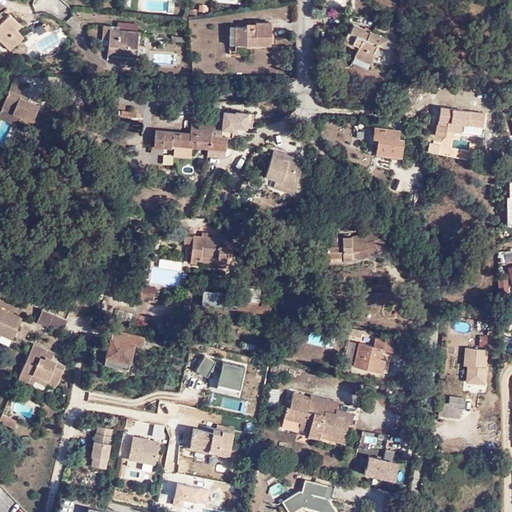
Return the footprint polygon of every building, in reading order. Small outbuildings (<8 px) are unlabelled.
[(403,0),(403,9),(412,10),(413,4),(412,4),(411,0),(403,0)] [(5,39),(13,48),(24,37),(15,28),(20,24),(8,12),(4,16),(0,11),(0,33),(6,28),(11,33),(5,39)] [(111,21),(110,28),(132,30),(133,23),(111,21)] [(100,53),(130,57),(132,30),(110,28),(104,28),(105,24),(97,23),(95,39),(102,39),(100,53)] [(270,42),(270,25),(263,25),(263,23),(254,23),(253,28),(239,28),(239,44),(250,44),(250,47),(264,47),(264,42),(270,42)] [(361,45),(356,56),(357,56),(354,63),(369,70),(372,63),(373,64),(378,53),(376,52),(379,45),(386,48),(390,40),(373,31),(372,34),(368,32),(369,30),(356,24),(352,32),(349,31),(344,41),(354,46),(356,42),(361,45)] [(235,47),(250,47),(250,44),(239,44),(239,28),(235,28),(235,47)] [(390,40),(386,48),(390,51),(394,42),(390,40)] [(24,118),(35,123),(40,112),(42,108),(30,103),(30,104),(21,100),(23,96),(26,88),(17,84),(14,86),(3,111),(14,115),(24,118)] [(211,117),(227,119),(228,111),(222,111),(223,107),(215,106),(215,111),(212,110),(211,117)] [(448,138),(448,131),(462,133),(463,124),(470,125),(471,122),(485,121),(485,113),(468,112),(442,109),(439,127),(438,127),(436,136),(448,138)] [(40,112),(35,123),(45,127),(50,116),(40,112)] [(21,124),(24,118),(14,115),(12,120),(21,124)] [(210,120),(206,120),(193,118),(190,135),(154,131),(153,147),(163,148),(172,149),(172,147),(176,147),(192,148),(195,149),(196,136),(208,137),(210,120)] [(234,123),(210,120),(208,137),(206,150),(226,151),(227,140),(232,140),(234,123)] [(376,152),(401,156),(404,139),(399,138),(401,130),(376,126),(374,136),(379,137),(376,151),(376,152)] [(195,149),(206,150),(208,137),(196,136),(195,149)] [(163,156),(163,148),(153,147),(152,154),(163,156)] [(191,157),(192,148),(176,147),(175,155),(191,157)] [(273,151),(265,176),(275,179),(272,187),(294,193),(303,166),(296,164),(288,161),(290,156),(273,151)] [(342,253),(342,261),(352,261),(352,253),(358,253),(360,259),(378,253),(376,247),(385,244),(381,231),(376,229),(353,236),(337,237),(337,240),(333,241),(327,241),(327,246),(327,254),(342,253)] [(326,231),(327,241),(333,241),(337,240),(337,237),(336,231),(326,231)] [(193,235),(192,242),(190,259),(205,261),(206,256),(224,257),(226,247),(220,246),(220,237),(209,235),(202,235),(193,234),(193,235)] [(327,261),(342,261),(342,253),(327,254),(327,261)] [(168,267),(181,268),(181,260),(168,259),(168,267)] [(157,285),(143,283),(142,292),(155,294),(157,285)] [(203,288),(202,299),(219,299),(219,289),(203,288)] [(238,299),(236,308),(269,314),(271,304),(238,299)] [(32,312),(30,315),(60,328),(65,317),(61,316),(63,312),(36,301),(33,309),(31,307),(29,311),(32,312)] [(2,332),(14,335),(22,314),(0,306),(0,327),(3,329),(2,332)] [(113,329),(104,364),(115,367),(118,359),(131,363),(136,343),(151,347),(152,342),(162,344),(162,341),(113,329)] [(244,331),(243,337),(256,341),(258,335),(244,331)] [(377,349),(362,345),(357,365),(385,373),(387,363),(383,361),(386,351),(397,353),(400,344),(379,340),(377,349)] [(24,371),(22,376),(48,387),(51,379),(59,383),(68,362),(54,356),(57,350),(36,341),(24,371)] [(488,381),(487,346),(464,346),(465,382),(488,381)] [(238,396),(245,362),(201,354),(197,373),(212,376),(209,390),(238,396)] [(280,362),(272,360),(269,373),(276,375),(280,362)] [(280,362),(276,375),(288,378),(291,365),(280,362)] [(351,422),(355,423),(356,414),(339,410),(341,403),(313,395),(312,400),(305,398),(306,395),(295,392),(293,402),(292,408),(287,406),(285,417),(302,421),(300,426),(312,429),(311,434),(321,437),(323,432),(347,438),(350,428),(351,422)] [(451,394),(449,406),(461,408),(465,409),(466,396),(451,394)] [(461,408),(449,406),(448,416),(460,419),(461,408)] [(2,419),(8,421),(11,414),(5,411),(2,419)] [(21,418),(11,414),(8,421),(18,425),(21,418)] [(300,426),(302,421),(285,417),(284,422),(300,426)] [(128,434),(164,434),(164,421),(128,420),(128,434)] [(358,424),(355,423),(351,422),(350,428),(357,430),(358,424)] [(224,432),(215,430),(197,427),(193,447),(194,447),(192,457),(207,459),(208,450),(233,455),(234,452),(239,453),(240,448),(235,446),(238,430),(225,428),(224,432)] [(366,429),(364,441),(377,444),(379,432),(366,429)] [(346,443),(347,438),(323,432),(321,437),(346,443)] [(108,470),(114,439),(99,436),(95,458),(97,459),(95,468),(108,470)] [(173,443),(159,441),(156,454),(170,457),(173,443)] [(364,471),(395,478),(400,458),(369,451),(364,471)] [(281,481),(271,486),(275,493),(285,489),(281,481)] [(332,488),(308,482),(305,494),(303,493),(285,504),(290,511),(301,511),(305,509),(316,511),(338,511),(332,501),(328,500),(332,488)]
